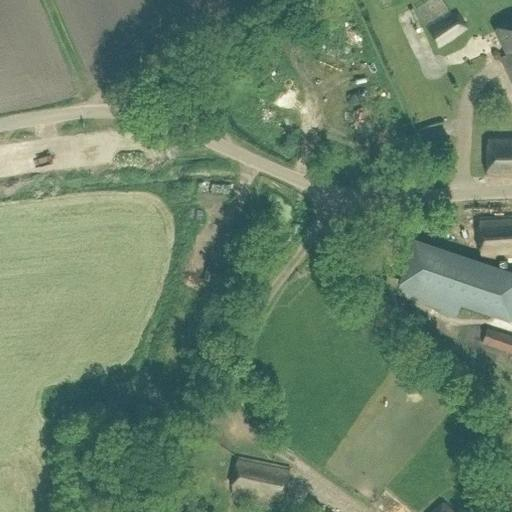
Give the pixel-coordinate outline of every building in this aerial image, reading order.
[(438,49),(467,30),(456,13),(427,32),(438,49)] [(508,56),(500,60),(511,83),(511,23),(496,31),(508,56)] [(511,138),(488,139),(487,179),(511,179),(511,138)] [(511,219),(478,221),(480,262),(511,259),(511,219)] [(511,273),(480,262),(414,240),(395,294),(456,315),(460,304),(511,322),(511,273)] [(511,337),(486,329),(481,345),(511,354),(511,337)] [(290,469),(237,459),(230,491),(283,502),(290,469)] [(311,500),(301,511),(318,511),(322,508),(311,500)]
